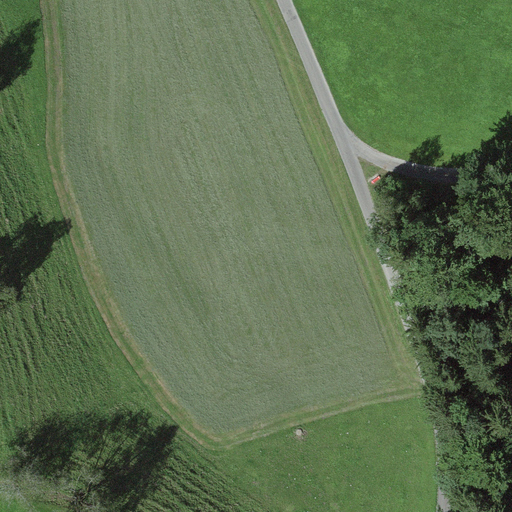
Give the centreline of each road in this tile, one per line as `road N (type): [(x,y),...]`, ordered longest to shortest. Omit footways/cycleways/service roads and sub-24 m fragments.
road 1 (unclassified): [(442,511),(446,437),(420,345),(283,0)]
road 2 (track): [(511,168),(359,188)]
